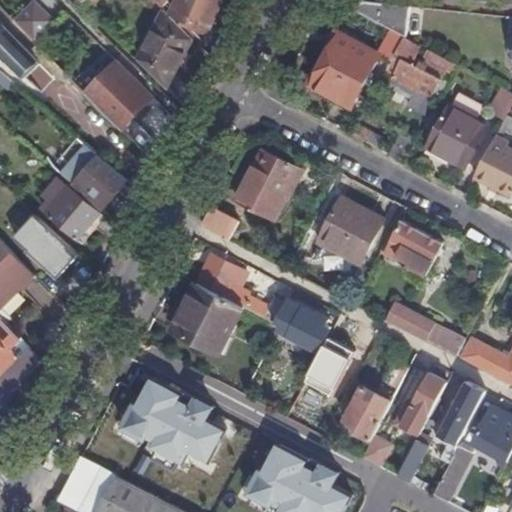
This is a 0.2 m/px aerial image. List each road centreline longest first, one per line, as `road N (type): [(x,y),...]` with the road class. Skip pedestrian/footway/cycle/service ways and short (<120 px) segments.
road 1 (residential): [(20,504),(238,92)]
road 2 (residential): [(511,238),(238,92)]
